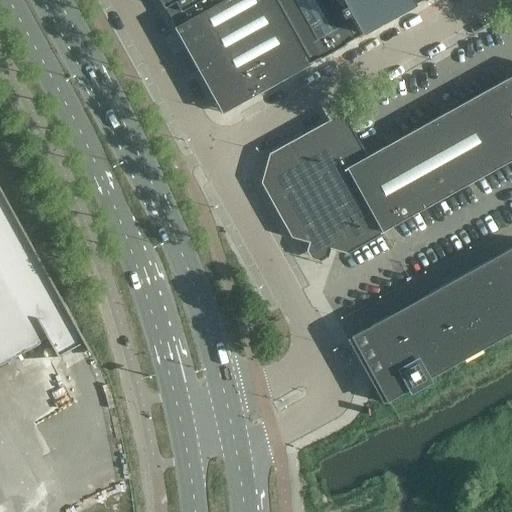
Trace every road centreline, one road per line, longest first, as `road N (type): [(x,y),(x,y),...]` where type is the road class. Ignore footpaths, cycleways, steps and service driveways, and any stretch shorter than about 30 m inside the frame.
road 1 (primary): [(6,0),(134,254),(176,403)]
road 2 (primary): [(223,391),(174,237),(59,0)]
road 3 (unclassified): [(209,154),(494,0)]
road 4 (unclassified): [(318,359),(209,154)]
road 5 (unclassified): [(209,154),(121,0)]
road 6 (unclassified): [(233,442),(273,434),(320,406),(318,359)]
